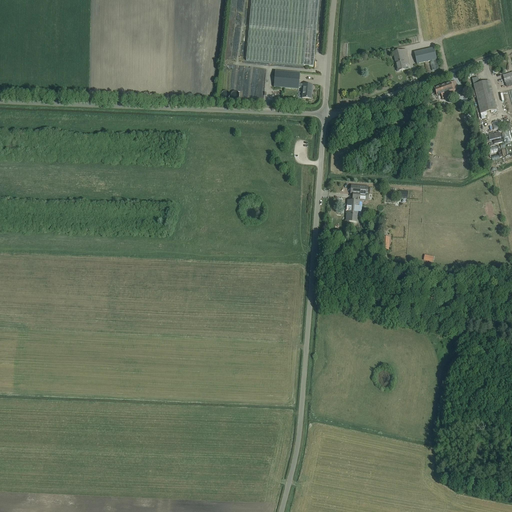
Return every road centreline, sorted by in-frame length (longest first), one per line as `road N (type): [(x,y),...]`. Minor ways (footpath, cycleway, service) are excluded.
road 1 (unclassified): [(283,511),(300,437),(324,113)]
road 2 (unclassified): [(324,113),(0,101)]
road 3 (track): [(0,246),(293,254)]
road 4 (unclassified): [(324,113),(507,52)]
road 5 (track): [(293,254),(301,154),(321,157)]
